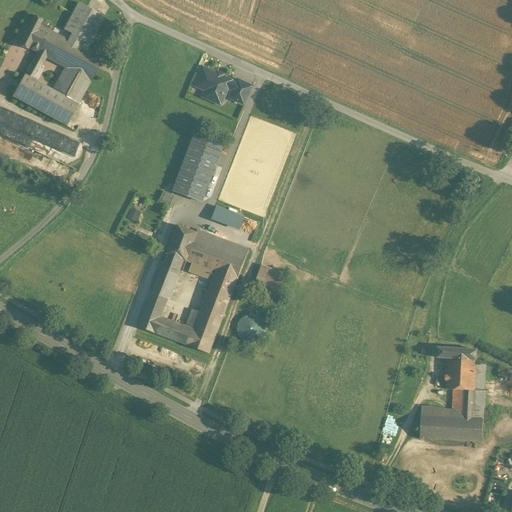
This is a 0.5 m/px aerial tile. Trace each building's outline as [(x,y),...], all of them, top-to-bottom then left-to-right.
[(52,33),(86,52),(105,17),(78,3),(63,31),(55,27),(52,33)] [(34,17),(19,46),(28,50),(28,48),(39,27),(42,21),(34,17)] [(50,32),(39,27),(28,48),(37,53),(36,55),(38,56),(39,54),(50,32)] [(52,33),(50,32),(39,54),(66,68),(91,81),(102,60),(86,52),(52,33)] [(53,91),(58,82),(38,71),(40,66),(33,62),(25,75),(53,91)] [(215,73),(201,67),(193,86),(205,91),(202,96),(223,105),(233,81),(224,77),(225,75),(216,72),(215,73)] [(78,104),(91,81),(66,68),(58,82),(53,91),(78,104)] [(53,91),(25,75),(13,97),(31,107),(66,126),(78,104),(53,91)] [(254,86),(238,79),(236,83),(233,82),(230,90),(232,91),(229,99),(245,106),(254,86)] [(61,163),(72,139),(0,106),(0,136),(31,150),(27,158),(52,169),(56,160),(61,163)] [(223,146),(196,136),(174,191),(202,202),(223,146)] [(175,197),(164,191),(159,202),(169,207),(175,197)] [(130,207),(126,217),(136,221),(141,211),(130,207)] [(224,210),(217,207),(213,218),(220,221),(224,210)] [(196,233),(178,226),(167,254),(183,260),(187,261),(198,233),(196,233)] [(216,272),(238,280),(249,249),(198,230),(196,233),(198,233),(187,261),(216,272)] [(183,260),(167,254),(163,265),(179,270),(183,260)] [(179,270),(163,265),(153,292),(168,298),(179,270)] [(288,276),(262,266),(253,291),(278,301),(288,276)] [(205,301),(227,310),(238,280),(216,272),(205,301)] [(168,298),(153,292),(150,299),(165,306),(168,298)] [(165,306),(150,299),(139,327),(155,333),(161,317),(165,306)] [(194,329),(187,346),(209,354),(227,310),(205,301),(201,313),(194,329)] [(194,329),(201,313),(192,309),(186,326),(194,329)] [(259,317),(255,315),(251,315),(247,316),(243,318),(240,320),(238,324),(237,328),(238,332),(239,336),(241,339),(244,342),(248,343),(252,344),(256,343),(260,341),(263,338),(265,335),(266,331),(266,327),(264,323),(262,319),(259,317)] [(186,326),(161,317),(155,333),(187,346),(194,329),(186,326)] [(202,370),(205,360),(153,346),(149,362),(196,374),(197,369),(202,370)] [(477,350),(438,348),(438,358),(445,358),(477,360),(477,350)] [(477,360),(445,358),(445,362),(448,362),(448,368),(476,370),(476,364),(477,360)] [(475,390),(485,391),(486,365),(476,364),(476,370),(475,390)] [(511,370),(500,367),(498,375),(511,378),(511,370)] [(476,370),(448,368),(446,389),(453,390),(465,390),(466,391),(475,391),(475,390),(476,370)] [(452,408),(432,407),(432,417),(463,418),(465,390),(453,390),(452,408)] [(463,418),(474,419),(475,407),(475,391),(466,391),(465,390),(463,418)] [(475,407),(485,408),(485,391),(475,390),(475,391),(475,407)] [(422,407),(422,416),(432,417),(432,407),(422,407)] [(474,419),(484,419),(485,408),(475,407),(474,419)] [(432,417),(422,416),(420,439),(483,443),(484,419),(474,419),(463,418),(432,417)]
